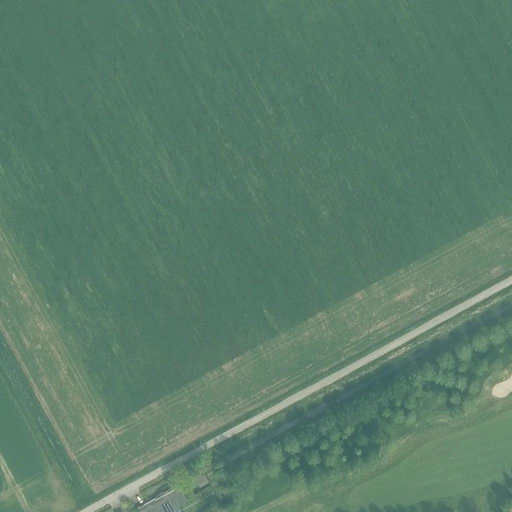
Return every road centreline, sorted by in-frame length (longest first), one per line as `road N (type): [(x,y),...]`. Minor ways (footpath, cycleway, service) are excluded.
road 1 (unclassified): [(262,420),(511,282)]
road 2 (residential): [(94,511),(262,420)]
